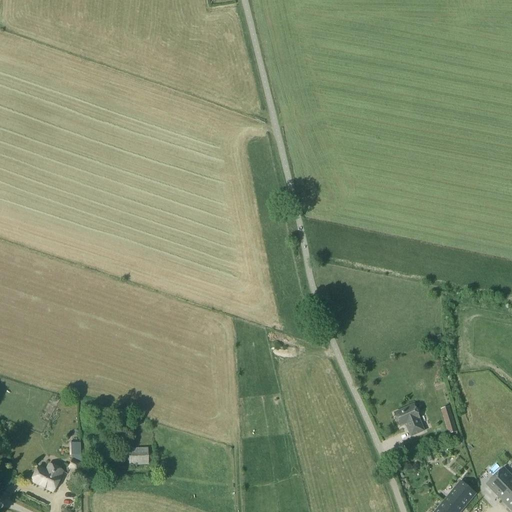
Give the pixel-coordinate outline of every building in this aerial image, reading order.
[(406,424),(411,437),(424,431),(419,419),(420,418),(414,406),(395,414),(400,427),(406,424)] [(470,416),(474,434),(511,425),(511,416),(510,408),(470,416)] [(451,417),(444,419),(449,435),(456,433),(451,417)] [(147,448),(128,449),(128,466),(148,465),(147,448)] [(66,480),(73,484),(79,472),(78,465),(72,461),(68,468),(71,470),(66,480)] [(429,496),(444,494),(439,462),(423,465),(429,496)] [(37,468),(30,482),(52,493),(60,477),(59,476),(62,472),(49,465),(46,472),(37,468)] [(511,491),(511,478),(503,469),(487,485),(502,501),(511,491)] [(461,483),(444,503),(455,511),(459,511),(475,494),(461,483)] [(511,491),(502,501),(511,511),(511,491)] [(455,511),(444,503),(436,511),(455,511)]
